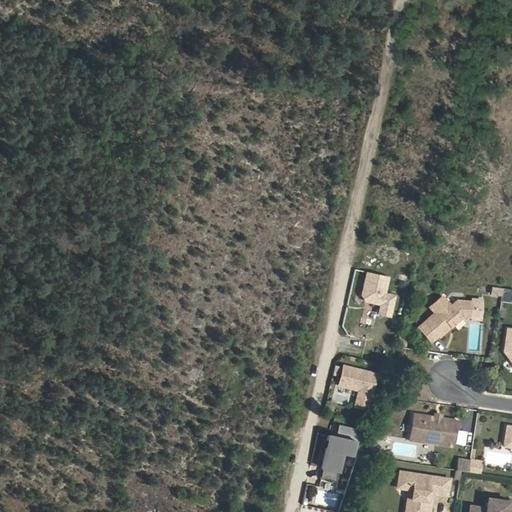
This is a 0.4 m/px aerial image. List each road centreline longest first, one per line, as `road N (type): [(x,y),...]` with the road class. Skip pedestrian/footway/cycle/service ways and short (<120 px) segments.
road 1 (residential): [(350,253),(292,511)]
road 2 (track): [(407,0),(350,253)]
